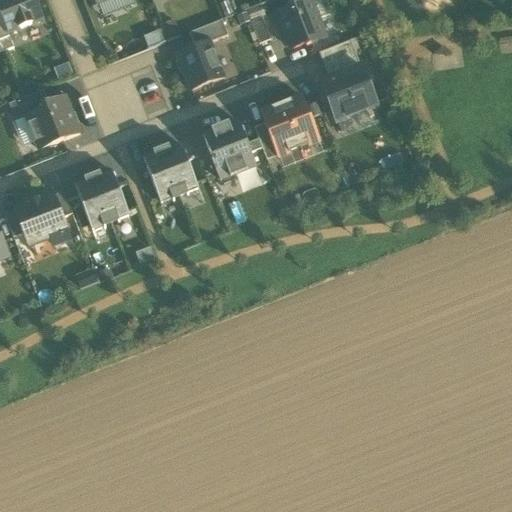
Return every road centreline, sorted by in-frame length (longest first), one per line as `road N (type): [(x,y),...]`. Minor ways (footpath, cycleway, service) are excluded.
road 1 (residential): [(117,141),(296,71)]
road 2 (residential): [(58,0),(117,141)]
road 3 (residential): [(0,187),(117,141)]
